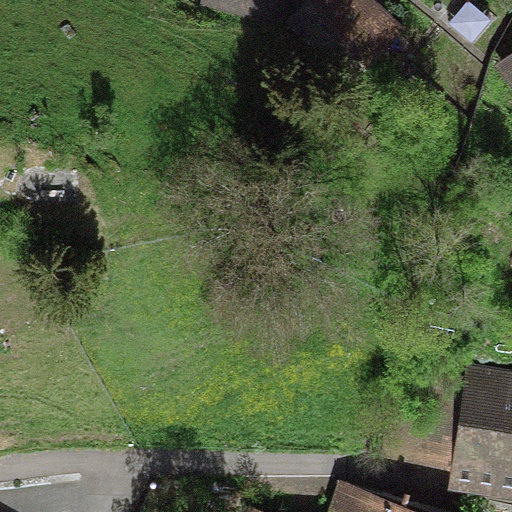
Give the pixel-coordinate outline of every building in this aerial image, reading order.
[(207,0),(206,7),(261,21),(269,0),(207,0)] [(368,0),(307,0),(285,23),(344,86),(399,30),(368,0)] [(511,52),(497,64),(511,82),(511,52)] [(450,382),(418,378),(405,459),(511,473),(511,381),(464,374),(464,378),(451,377),(450,382)] [(332,511),(431,511),(342,484),(332,511)]
